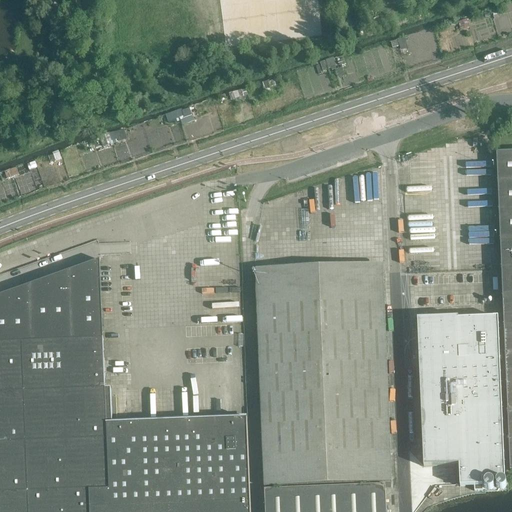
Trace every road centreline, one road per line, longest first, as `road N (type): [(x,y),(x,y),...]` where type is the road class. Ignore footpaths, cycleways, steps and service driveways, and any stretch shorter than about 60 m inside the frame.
road 1 (tertiary): [(0,228),(458,74)]
road 2 (unknown): [(267,175),(249,224),(258,511)]
road 3 (unknown): [(402,426),(386,136)]
